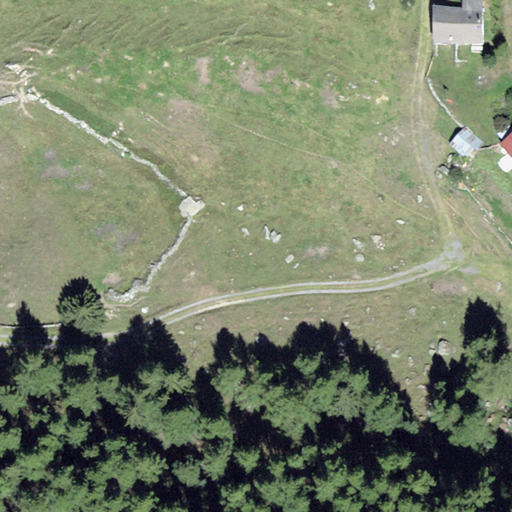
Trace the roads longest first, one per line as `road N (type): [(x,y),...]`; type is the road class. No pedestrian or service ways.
road 1 (track): [(456,254),(379,282),(213,301),(111,337),(0,332)]
road 2 (track): [(456,254),(413,139),(415,8),(422,0)]
